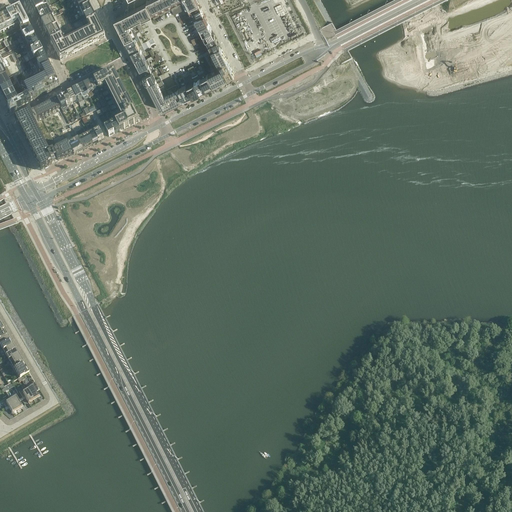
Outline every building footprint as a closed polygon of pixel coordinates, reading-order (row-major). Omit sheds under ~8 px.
[(36,0),(31,3),(36,14),(47,8),(51,6),(47,0),(36,0)] [(196,0),(149,0),(114,18),(125,40),(134,35),(129,26),(129,25),(128,24),(141,17),(141,19),(152,14),(151,12),(174,0),(185,0),(189,7),(198,3),(196,0)] [(286,0),(273,0),(276,5),(280,3),(281,3),(294,29),(300,27),(286,0)] [(86,2),(75,7),(78,13),(89,7),(88,4),(86,2)] [(181,3),(171,8),(174,15),(184,9),(181,3)] [(189,7),(186,9),(188,14),(190,13),(201,8),(198,3),(189,7)] [(47,8),(36,14),(42,24),(56,17),(55,14),(51,6),(47,8)] [(78,13),(77,13),(80,20),(92,13),(89,7),(78,13)] [(0,40),(4,39),(6,38),(20,31),(22,30),(24,29),(29,26),(27,21),(20,8),(0,18),(0,40)] [(201,8),(190,13),(193,19),(203,13),(201,8)] [(92,13),(80,20),(83,26),(87,24),(96,20),(92,13)] [(203,13),(193,19),(195,24),(197,23),(198,26),(207,21),(203,13)] [(56,17),(42,24),(46,33),(61,26),(56,17)] [(62,37),(51,42),(51,43),(55,50),(60,61),(61,61),(61,60),(66,58),(68,57),(69,56),(70,56),(69,56),(73,54),(74,54),(74,53),(78,51),(78,52),(79,51),(79,52),(79,51),(83,49),(84,49),(88,47),(89,46),(93,44),(94,44),(98,42),(99,42),(98,41),(104,38),(104,39),(105,38),(96,20),(87,24),(83,26),(73,31),(65,35),(62,37)] [(207,21),(198,26),(202,34),(211,29),(207,21)] [(22,30),(20,31),(23,36),(32,32),(31,30),(31,29),(30,28),(30,27),(29,26),(24,29),(22,30)] [(61,26),(46,33),(51,42),(62,37),(65,35),(61,26)] [(202,34),(194,38),(195,40),(203,36),(205,39),(214,35),(211,29),(202,34)] [(23,36),(20,38),(22,43),(35,37),(32,32),(23,36)] [(134,35),(125,40),(127,45),(140,39),(137,33),(134,35)] [(214,35),(205,39),(208,45),(217,40),(214,35)] [(35,37),(22,43),(25,49),(37,42),(35,37)] [(140,39),(127,45),(130,50),(142,44),(140,39)] [(208,45),(211,50),(220,45),(219,45),(220,45),(218,40),(217,40),(208,45)] [(99,44),(102,50),(107,47),(104,41),(99,44)] [(37,42),(25,49),(28,54),(40,48),(37,42)] [(142,44),(130,50),(134,58),(146,52),(142,44)] [(212,54),(207,56),(214,70),(207,74),(213,85),(234,74),(221,49),(220,45),(211,50),(212,54)] [(40,48),(28,54),(31,60),(43,54),(40,48)] [(43,54),(31,60),(34,66),(46,60),(43,54)] [(143,54),(134,58),(137,64),(146,59),(143,54)] [(146,59),(137,64),(140,69),(150,64),(148,58),(146,59)] [(47,60),(34,66),(38,72),(50,66),(47,60)] [(150,64),(140,69),(142,74),(154,69),(151,63),(150,64)] [(43,76),(23,86),(28,96),(23,99),(25,104),(30,102),(30,101),(60,87),(50,66),(41,71),(43,76)] [(3,70),(0,71),(0,81),(11,76),(7,68),(3,70)] [(149,71),(142,74),(146,82),(155,78),(157,77),(154,70),(150,73),(149,71)] [(95,80),(94,81),(99,90),(100,93),(104,100),(106,106),(107,107),(114,121),(115,123),(120,132),(121,131),(121,132),(124,130),(125,129),(129,127),(130,126),(131,127),(134,125),(135,124),(138,122),(139,122),(135,113),(134,113),(132,109),(133,109),(132,107),(131,108),(131,106),(130,104),(130,103),(130,102),(129,99),(128,99),(127,98),(128,98),(127,94),(126,95),(125,93),(124,90),(123,90),(123,89),(122,85),(121,85),(120,84),(118,82),(118,81),(118,80),(118,79),(117,79),(117,78),(116,77),(116,76),(116,75),(115,75),(114,73),(114,72),(114,71),(113,72),(109,73),(108,74),(105,76),(103,76),(99,78),(98,79),(98,78),(95,80)] [(205,74),(199,77),(204,89),(213,85),(207,74),(206,75),(205,74)] [(197,75),(192,77),(194,81),(199,92),(200,91),(201,92),(204,89),(199,77),(197,75)] [(7,78),(0,81),(0,90),(7,105),(8,106),(11,112),(18,108),(22,106),(25,104),(23,99),(18,102),(18,101),(7,80),(7,78)] [(155,78),(146,82),(148,86),(149,87),(150,90),(151,91),(153,95),(153,96),(155,99),(155,100),(157,104),(158,105),(161,111),(172,105),(174,104),(177,103),(178,102),(181,101),(183,100),(179,91),(178,91),(170,95),(169,94),(164,96),(155,78)] [(94,81),(89,84),(93,92),(95,96),(100,93),(99,90),(94,81)] [(194,81),(186,85),(191,96),(199,92),(194,81)] [(89,84),(83,86),(89,97),(94,94),(89,84)] [(186,85),(178,89),(183,100),(191,96),(186,85)] [(83,86),(78,89),(83,100),(89,97),(83,86)] [(78,89),(73,92),(77,101),(79,104),(84,102),(84,101),(83,100),(78,89)] [(73,92),(67,94),(72,103),(77,101),(73,92)] [(67,94),(62,97),(67,108),(73,105),(72,103),(67,94)] [(62,97),(57,100),(63,112),(68,110),(67,108),(62,97)] [(28,114),(15,121),(41,171),(49,167),(48,166),(52,164),(51,162),(57,159),(58,161),(65,157),(66,158),(69,156),(69,157),(73,155),(68,144),(57,150),(42,120),(54,115),(53,113),(55,112),(59,110),(59,109),(55,102),(52,103),(52,102),(52,103),(49,105),(48,104),(48,105),(45,107),(45,106),(44,106),(45,107),(42,109),(41,108),(41,109),(38,110),(37,109),(37,110),(38,111),(34,112),(34,111),(33,111),(38,121),(33,124),(28,114)] [(108,122),(103,125),(109,137),(114,134),(110,126),(108,122)] [(115,123),(110,126),(114,134),(115,134),(116,135),(120,133),(119,132),(120,132),(115,123)] [(92,130),(87,133),(93,145),(96,143),(98,142),(98,143),(94,134),(92,130)] [(99,131),(94,134),(98,143),(98,142),(99,142),(100,143),(103,141),(103,140),(104,140),(99,131)] [(87,133),(77,138),(83,150),(93,145),(87,133)] [(77,138),(67,143),(68,144),(73,155),(83,150),(77,138)] [(0,346),(10,341),(7,336),(0,339),(0,346)] [(3,351),(12,345),(10,341),(0,346),(3,351)] [(15,350),(12,345),(3,351),(6,355),(15,350)] [(8,360),(18,355),(15,350),(6,355),(8,360)] [(11,365),(20,359),(18,355),(8,360),(11,365)] [(13,370),(23,364),(20,359),(11,365),(10,365),(13,370)] [(15,375),(26,368),(23,364),(13,370),(15,375)] [(29,373),(26,368),(15,375),(18,380),(29,373)] [(34,391),(38,389),(34,383),(26,388),(33,401),(38,398),(34,391)] [(33,401),(26,388),(19,392),(22,398),(25,397),(28,403),(33,401)] [(17,395),(10,399),(17,410),(21,408),(18,401),(20,400),(17,395)] [(10,399),(9,398),(2,402),(6,408),(8,407),(12,413),(17,410),(10,399)]
